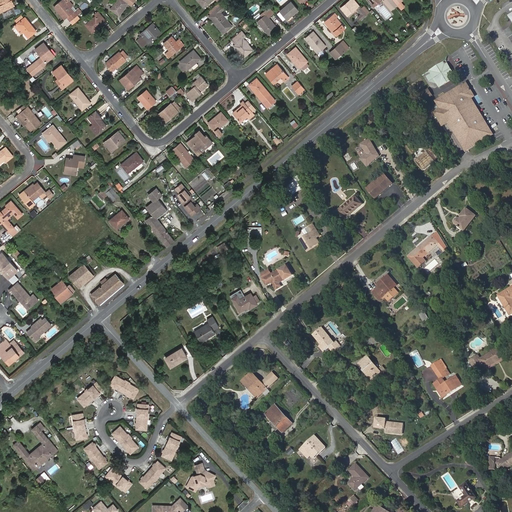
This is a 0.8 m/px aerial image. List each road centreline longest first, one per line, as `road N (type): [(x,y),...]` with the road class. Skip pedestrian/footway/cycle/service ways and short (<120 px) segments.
road 1 (primary): [(413,53),(98,318)]
road 2 (residential): [(511,141),(451,173),(263,333)]
road 3 (residential): [(84,61),(154,143),(239,79)]
road 4 (residential): [(263,333),(389,470)]
road 5 (residential): [(511,392),(389,470)]
road 6 (residential): [(113,410),(102,431),(135,461),(178,404)]
road 7 (tertiary): [(263,496),(178,404)]
road 8 (residential): [(239,79),(332,0)]
